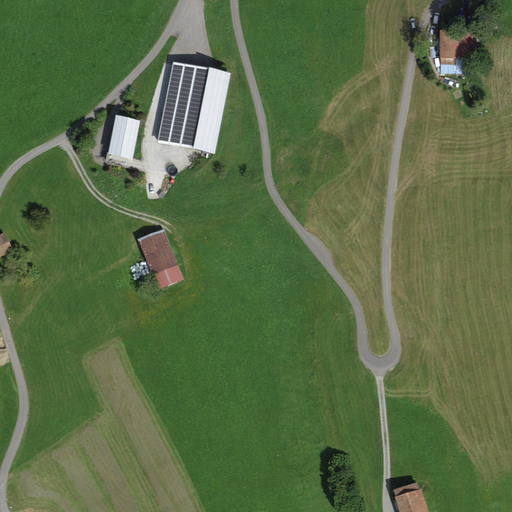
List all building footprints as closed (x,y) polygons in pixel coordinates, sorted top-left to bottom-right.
[(467,32),(438,33),(439,66),(468,65),(467,32)] [(227,77),(169,66),(154,150),(212,161),(227,77)] [(126,165),(135,124),(112,119),(103,159),(126,165)] [(159,222),(132,233),(155,291),(182,280),(159,222)] [(0,256),(10,251),(2,236),(0,236),(0,256)] [(426,511),(418,491),(392,501),(396,511),(426,511)]
